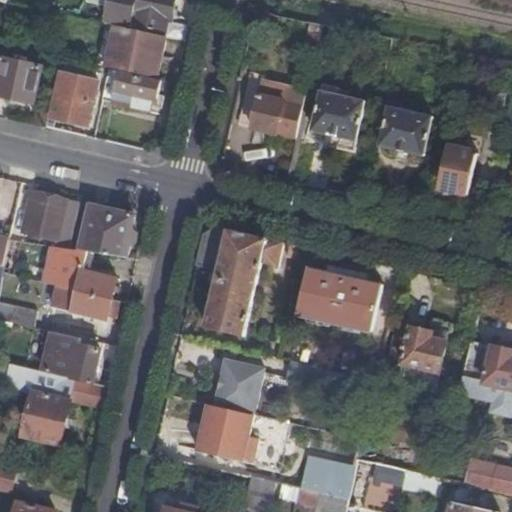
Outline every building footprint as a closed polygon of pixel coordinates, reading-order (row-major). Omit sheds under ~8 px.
[(117,27),(132,30),(132,26),(165,33),(169,16),(172,17),(176,0),(174,0),(112,0),(112,4),(107,24),(117,27)] [(97,65),(108,67),(117,27),(107,24),(97,65)] [(313,25),(311,33),(321,35),(323,27),(313,25)] [(158,78),(168,38),(132,30),(117,27),(108,67),(158,78)] [(311,33),(306,55),(317,57),(321,35),(311,33)] [(0,70),(0,97),(35,105),(43,68),(3,59),(0,70)] [(511,82),(511,64),(504,64),(502,81),(511,82)] [(237,124),(298,140),(306,106),(286,102),(273,99),(276,86),(265,84),(266,77),(249,73),(237,124)] [(62,74),(52,119),(90,128),(100,82),(62,74)] [(154,100),(157,101),(158,97),(162,82),(122,74),(115,104),(151,112),(154,100)] [(289,90),(276,86),(273,99),(286,102),(289,90)] [(328,135),(326,144),(356,150),(367,103),(323,93),(314,131),(328,135)] [(162,111),(165,98),(158,97),(157,101),(155,109),(162,111)] [(390,108),(382,147),(398,151),(409,153),(426,157),(434,118),(390,108)] [(480,153),(452,146),(444,185),(453,187),(452,192),(470,196),(480,153)] [(0,192),(0,221),(7,224),(14,195),(0,192)] [(70,250),(77,220),(66,217),(69,201),(34,193),(26,233),(59,241),(58,248),(70,250)] [(77,220),(81,204),(69,201),(66,217),(77,220)] [(89,252),(131,258),(134,242),(135,242),(136,242),(137,242),(137,241),(138,240),(138,239),(142,223),(137,220),(137,218),(135,215),(93,205),(90,208),(80,251),(89,252)] [(212,241),(204,270),(226,276),(213,334),(251,344),(270,269),(286,273),(293,249),(227,233),(212,241)] [(0,266),(5,268),(11,242),(0,239),(0,266)] [(27,243),(11,241),(11,242),(5,268),(4,274),(12,276),(17,252),(26,253),(27,243)] [(61,287),(115,300),(119,279),(85,271),(89,252),(80,251),(70,250),(58,248),(53,247),(44,283),(61,287)] [(295,264),(306,267),(309,253),(298,250),(295,264)] [(383,286),(317,271),(311,319),(371,333),(383,286)] [(110,321),(112,310),(115,300),(61,287),(56,308),(110,321)] [(118,312),(120,302),(115,300),(112,310),(118,312)] [(0,321),(36,330),(39,313),(0,304),(0,321)] [(441,373),(448,343),(433,340),(434,333),(398,325),(389,360),(403,363),(404,364),(441,373)] [(450,332),(436,328),(434,333),(433,340),(448,343),(450,332)] [(45,373),(94,384),(98,385),(104,359),(100,358),(102,350),(80,346),(81,339),(54,333),(45,373)] [(511,351),(472,342),(464,379),(511,389),(511,351)] [(74,402),(104,408),(109,388),(98,385),(94,384),(45,373),(10,365),(5,387),(34,393),(25,436),(63,446),(74,402)] [(244,417),(258,421),(269,375),(231,365),(227,381),(223,396),(219,412),(244,417)] [(495,403),(492,414),(511,418),(511,389),(464,379),(460,396),(495,403)] [(222,380),(218,395),(223,396),(227,381),(222,380)] [(252,442),(258,421),(244,417),(219,412),(212,410),(200,458),(255,471),(262,445),(252,442)] [(357,461),(370,464),(377,438),(364,435),(362,441),(357,461)] [(447,454),(443,472),(450,473),(454,456),(447,454)] [(0,488),(12,492),(17,469),(0,465),(0,488)] [(511,474),(471,465),(466,486),(511,496),(511,474)] [(311,493),(348,501),(354,475),(316,466),(311,493)] [(400,475),(371,468),(367,482),(397,489),(400,475)] [(273,511),(275,508),(291,511),(292,511),(295,493),(254,483),(247,511),(273,511)] [(296,504),(328,511),(345,511),(348,501),(311,493),(299,490),(296,504)] [(486,511),(482,511),(483,504),(474,502),(472,508),(453,504),(451,511),(486,511)] [(56,511),(57,511),(18,503),(15,511),(56,511)]
